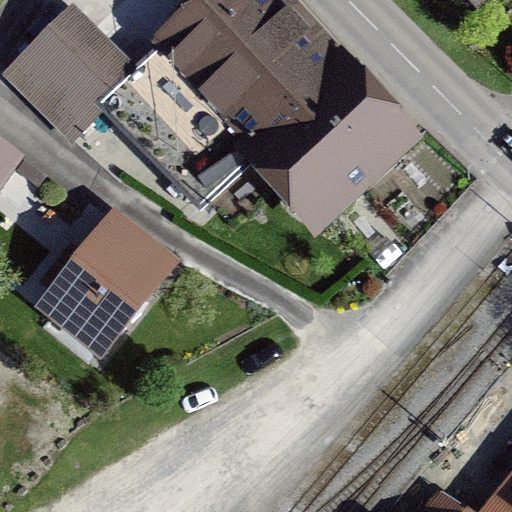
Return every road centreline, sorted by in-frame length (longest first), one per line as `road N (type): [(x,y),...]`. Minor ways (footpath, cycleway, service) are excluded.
road 1 (residential): [(195,511),(511,191)]
road 2 (tertiary): [(336,0),(511,166)]
